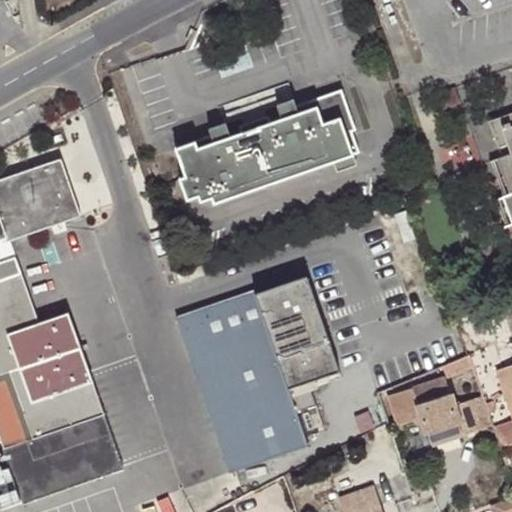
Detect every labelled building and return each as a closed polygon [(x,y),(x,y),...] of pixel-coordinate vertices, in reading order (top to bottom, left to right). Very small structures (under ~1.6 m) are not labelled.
[(193,140),(176,146),(186,174),(181,176),(189,196),(199,193),(202,197),(213,195),(216,201),(358,149),(350,129),(354,127),(338,89),(295,105),(292,99),(277,104),(280,117),(231,136),(226,123),(210,129),(212,141),(197,146),(193,140)] [(511,112),(491,120),(500,145),(508,143),(511,153),(494,160),(505,195),(498,198),(508,225),(511,224),(511,112)] [(0,428),(26,502),(125,467),(70,309),(41,320),(24,274),(16,254),(0,260),(0,259),(0,237),(7,235),(10,240),(81,215),(62,157),(0,178),(0,428)] [(256,291),(294,393),(339,378),(305,275),(256,291)] [(256,291),(176,316),(229,470),(310,440),(294,393),(256,291)] [(511,364),(495,371),(511,415),(511,364)] [(444,376),(389,395),(399,422),(423,415),(433,442),(465,431),(444,376)] [(384,511),(374,483),(339,496),(344,511),(384,511)] [(429,483),(417,486),(421,498),(434,494),(429,483)] [(163,511),(192,511),(181,488),(157,499),(163,511)] [(495,511),(511,511),(511,494),(492,501),(495,511)]
